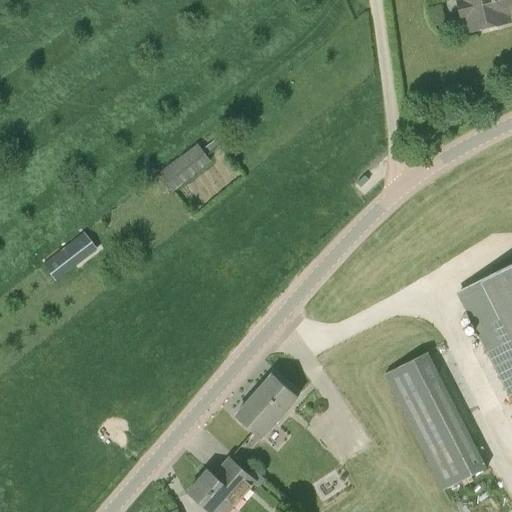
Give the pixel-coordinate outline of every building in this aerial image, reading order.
[(511,13),(511,0),(463,0),(457,2),(461,18),(474,15),(477,30),(501,24),(499,17),(511,13)] [(211,161),(199,144),(160,175),(173,190),(211,161)] [(97,249),(85,233),(43,265),(56,281),(97,249)] [(511,401),(511,264),(457,292),(511,401)] [(487,467),(428,352),(384,374),(443,490),(487,467)] [(299,396),(273,374),(236,416),(261,438),(299,396)] [(208,470),(189,492),(212,511),(228,511),(253,483),(259,487),(264,480),(234,454),(230,459),(229,458),(214,476),(208,470)]
